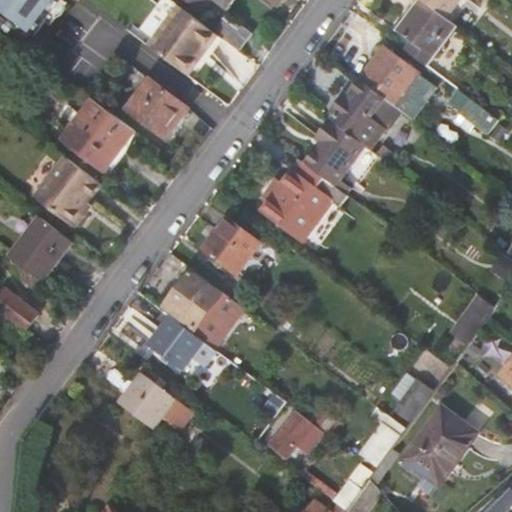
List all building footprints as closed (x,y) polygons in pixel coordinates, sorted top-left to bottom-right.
[(0,0),(0,13),(34,39),(62,2),(59,0),(0,0)] [(177,0),(190,10),(197,0),(177,0)] [(421,0),(424,2),(452,22),(468,0),(421,0)] [(400,35),(414,45),(408,54),(430,69),(460,28),(452,22),(424,2),(400,35)] [(218,36),(188,14),(158,54),(189,77),(218,36)] [(242,49),(253,33),(232,18),(221,34),(242,49)] [(423,77),(387,51),(364,84),(400,110),(423,77)] [(129,110),(168,139),(190,109),(152,81),(129,110)] [(349,96),(335,116),(336,117),(379,149),(405,113),(400,110),(364,84),(353,99),(349,96)] [(480,127),(491,114),(463,93),(453,106),(480,127)] [(68,144),(110,175),(140,134),(98,103),(68,144)] [(379,149),(336,117),(333,123),(368,149),(375,154),(379,149)] [(320,142),(324,144),(308,167),(338,189),(368,149),(333,123),(320,142)] [(85,208),(90,202),(103,183),(67,157),(38,198),(74,224),(81,223),(86,216),(85,208)] [(306,245),(335,206),(344,212),(353,200),(338,189),(308,167),(303,163),(285,189),(274,203),(265,216),(306,245)] [(278,184),(268,198),(274,203),(285,189),(278,184)] [(86,216),(93,206),(90,202),(85,208),(86,216)] [(11,257),(42,279),(72,238),(40,215),(11,257)] [(241,278),(265,245),(230,220),(206,252),(241,278)] [(222,348),(248,311),(227,295),(225,298),(195,276),(170,310),(222,348)] [(0,307),(30,329),(42,312),(7,287),(4,293),(0,289),(0,307)] [(209,368),(219,353),(174,320),(153,349),(187,374),(198,360),(209,368)] [(0,352),(0,373),(2,374),(12,361),(0,352)] [(118,373),(111,383),(130,397),(137,387),(118,373)] [(178,405),(143,379),(137,387),(130,397),(122,407),(157,433),(167,420),(178,405)] [(177,427),(187,412),(178,405),(167,420),(177,427)] [(324,456),(336,439),(299,411),(274,446),(291,460),(301,446),(306,451),(311,446),(324,456)] [(440,491),(476,442),(441,415),(405,464),(440,491)] [(367,457),(382,467),(403,438),(388,427),(367,457)] [(508,494),(491,511),(511,511),(511,496),(510,494),(508,494)] [(331,511),(332,511),(316,499),(307,511),(331,511)]
